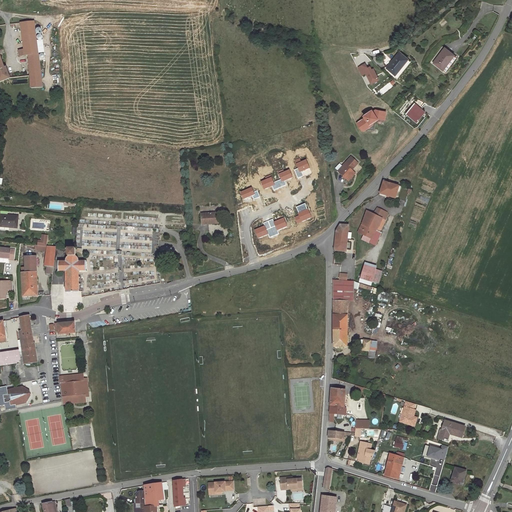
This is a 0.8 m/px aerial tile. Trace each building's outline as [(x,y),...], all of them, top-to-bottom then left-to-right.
[(34,21),(21,23),(23,43),(37,41),(34,21)] [(25,56),(29,55),(39,54),(37,41),(23,43),(24,50),(25,56)] [(445,48),(434,63),(442,69),(447,62),(448,63),(454,55),(445,48)] [(385,60),(382,62),(388,66),(391,62),(392,60),(399,52),(396,49),(393,51),(385,60)] [(388,66),(387,68),(395,75),(408,59),(399,52),(392,60),(393,61),(391,63),(391,62),(388,66)] [(39,54),(29,55),(30,63),(40,61),(39,54)] [(447,62),(442,69),(446,72),(457,57),(454,55),(448,63),(447,62)] [(408,59),(395,75),(398,77),(411,61),(408,59)] [(40,61),(30,63),(31,88),(42,88),(41,75),(40,61)] [(365,64),(357,67),(361,75),(366,73),(371,83),(379,79),(373,69),(372,69),(369,71),(367,68),(365,64)] [(5,68),(0,70),(0,82),(10,78),(6,67),(5,68)] [(387,68),(386,69),(397,78),(398,77),(395,75),(387,68)] [(414,103),(407,112),(418,120),(425,112),(421,109),(420,108),(414,103)] [(365,118),(360,121),(365,128),(361,130),(367,131),(368,129),(369,124),(372,125),(372,122),(378,118),(384,119),(386,111),(376,109),(373,111),(372,110),(363,116),(365,118)] [(407,112),(406,113),(417,122),(418,120),(407,112)] [(369,124),(368,129),(374,130),(375,123),(380,120),(384,121),(384,119),(378,118),(372,122),(372,125),(369,124)] [(343,166),(338,171),(347,179),(353,173),(351,171),(352,170),(358,163),(351,157),(343,166)] [(300,158),(294,160),(299,171),(310,168),(306,159),(302,161),(300,158)] [(283,168),(277,171),(282,182),(293,177),(289,169),(284,171),(283,168)] [(353,173),(347,179),(349,181),(355,173),(352,170),(351,171),(353,173)] [(270,174),(265,176),(266,179),(260,181),(264,189),(274,185),(270,174)] [(399,187),(399,186),(390,184),(388,183),(384,182),(380,194),(395,198),(398,191),(399,187)] [(252,186),(240,191),(243,199),(254,195),(252,186)] [(377,208),(374,214),(367,211),(362,225),(358,232),(363,235),(372,239),(376,230),(380,231),(386,220),(382,218),(383,216),(387,218),(388,214),(384,213),(385,212),(377,208)] [(308,209),(298,213),(298,215),(294,217),(296,223),(302,221),(312,218),(308,209)] [(201,214),(202,225),(214,224),(214,222),(218,222),(217,213),(201,214)] [(0,214),(0,218),(0,226),(18,228),(19,216),(0,214)] [(284,217),(274,221),(277,231),(287,226),(284,217)] [(264,225),(254,230),(257,238),(268,235),(264,225)] [(348,232),(349,226),(340,225),(336,231),(335,247),(336,250),(346,251),(347,238),(348,232)] [(370,242),(375,243),(380,232),(380,231),(376,230),(372,239),(370,242)] [(47,251),(45,266),(47,266),(54,267),(56,247),(47,246),(47,251)] [(0,248),(0,257),(9,258),(9,260),(13,260),(15,250),(0,248)] [(66,285),(67,292),(79,292),(79,284),(80,284),(79,284),(79,278),(80,278),(80,277),(79,277),(79,271),(86,271),(87,271),(86,270),(86,262),(87,261),(86,261),(85,261),(78,262),(78,259),(78,258),(77,258),(76,257),(76,251),(76,249),(68,249),(68,257),(67,257),(67,258),(66,259),(66,260),(66,262),(62,262),(59,262),(58,261),(58,262),(59,271),(58,272),(59,271),(66,271),(66,277),(65,277),(65,278),(66,278),(66,284),(65,284),(65,285),(66,285)] [(22,273),(23,297),(38,296),(38,292),(36,257),(25,257),(26,268),(26,273),(22,273)] [(376,269),(364,266),(361,278),(372,282),(376,269)] [(382,271),(376,269),(372,282),(378,283),(382,271)] [(339,280),(333,280),(333,301),(348,301),(353,302),(354,282),(347,281),(339,280)] [(13,281),(0,281),(0,298),(6,298),(6,290),(13,290),(13,281)] [(379,291),(378,299),(387,301),(389,294),(379,291)] [(347,347),(348,301),(333,301),(334,347),(347,347)] [(32,336),(29,315),(20,317),(22,331),(20,331),(21,338),(32,336)] [(75,322),(55,324),(56,331),(59,331),(59,334),(76,333),(75,322)] [(34,343),(32,336),(21,338),(21,340),(18,341),(20,351),(22,351),(24,364),(37,362),(35,343),(34,343)] [(77,340),(57,341),(58,362),(78,361),(77,340)] [(369,351),(371,341),(364,340),(363,350),(369,351)] [(376,342),(371,341),(369,351),(368,357),(374,358),(376,342)] [(0,352),(0,366),(21,364),(19,351),(0,352)] [(26,381),(39,379),(37,366),(24,368),(26,381)] [(61,383),(64,405),(86,402),(86,397),(86,394),(83,395),(82,385),(85,385),(84,379),(84,374),(60,376),(60,383),(61,383)] [(0,387),(0,406),(5,405),(6,411),(17,408),(16,404),(27,402),(23,387),(8,390),(7,386),(0,387)] [(363,388),(356,386),(354,393),(361,395),(363,388)] [(332,388),(330,413),(334,414),(344,415),(346,390),(332,388)] [(415,404),(406,401),(400,422),(414,426),(417,418),(414,417),(412,416),(414,409),(415,404)] [(465,427),(445,421),(442,431),(443,431),(440,440),(444,441),(444,440),(448,441),(448,440),(450,433),(452,433),(452,434),(462,437),(465,427)] [(344,439),(344,434),(346,434),(350,435),(350,433),(329,431),(328,438),(344,439)] [(397,436),(395,446),(403,448),(404,442),(407,443),(408,439),(397,436)] [(372,460),(375,451),(370,450),(371,444),(361,441),(357,459),(359,459),(359,462),(369,464),(370,460),(372,460)] [(442,463),(446,448),(440,446),(438,451),(423,446),(420,456),(439,462),(442,463)] [(385,476),(398,479),(404,458),(403,458),(397,456),(390,454),(385,476)] [(455,468),(451,481),(462,484),(466,471),(455,468)] [(292,477),(280,478),(281,490),(292,489),(297,489),(297,488),(303,488),(302,479),(293,479),(292,477)] [(185,479),(174,481),(175,507),(186,505),(185,499),(184,499),(183,486),(185,486),(185,479)] [(234,481),(209,483),(209,492),(226,491),(235,490),(234,481)] [(162,483),(144,485),(145,491),(145,496),(156,495),(156,501),(162,500),(164,500),(162,483)] [(145,496),(145,491),(139,492),(136,495),(136,503),(145,503),(145,496)] [(145,503),(146,508),(157,506),(163,505),(162,500),(156,501),(156,495),(145,496),(145,503)] [(335,511),(337,497),(323,495),(320,511),(335,511)] [(54,511),(52,502),(43,504),(44,511),(54,511)] [(404,511),(406,505),(395,502),(391,511),(404,511)] [(145,503),(136,503),(137,511),(145,511),(146,508),(145,503)] [(299,503),(290,504),(290,510),(291,510),(291,511),(300,511),(300,509),(299,509),(299,503)]
